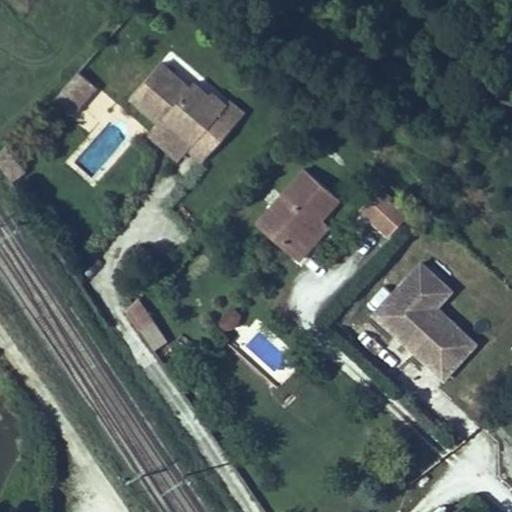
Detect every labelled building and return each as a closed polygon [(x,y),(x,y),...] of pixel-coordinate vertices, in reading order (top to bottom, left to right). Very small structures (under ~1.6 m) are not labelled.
[(202,142),(237,172),(269,135),(255,123),(249,118),(254,112),(225,87),(222,90),(207,77),(203,81),(175,57),(144,92),(174,118),(178,113),(206,137),(202,142)] [(56,99),(74,115),(98,89),(79,72),(56,99)] [(255,123),(269,135),(278,124),(258,107),(254,112),(249,118),(255,123)] [(345,187),(311,158),(257,220),(297,255),(310,240),(304,235),(320,216),(345,187)] [(375,218),(392,198),(381,188),(363,208),(375,218)] [(391,233),(409,213),(392,198),(375,218),(391,233)] [(326,221),(320,216),(304,235),(310,240),(326,221)] [(449,290),(419,263),(372,314),(426,364),(458,329),(434,307),(449,290)] [(137,297),(126,310),(139,329),(153,319),(137,297)] [(474,343),(458,329),(426,364),(442,378),(474,343)]
